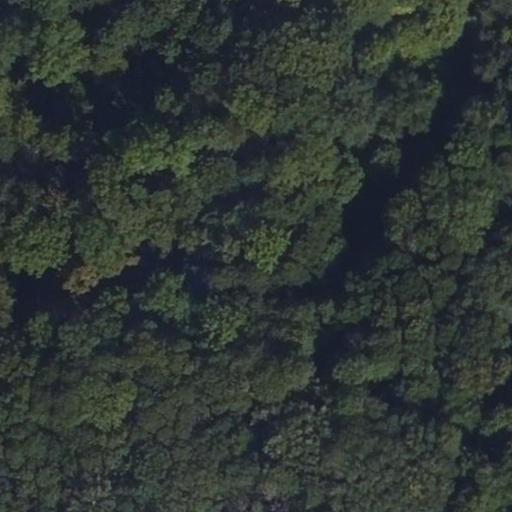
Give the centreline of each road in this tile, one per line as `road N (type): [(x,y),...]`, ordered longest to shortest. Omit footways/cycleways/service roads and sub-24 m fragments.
road 1 (track): [(0,312),(281,450),(511,509)]
road 2 (track): [(511,117),(358,46),(232,17),(78,0)]
road 3 (track): [(511,447),(495,342),(511,315)]
